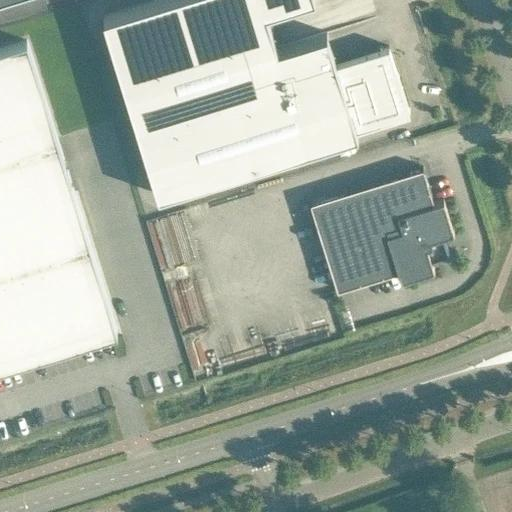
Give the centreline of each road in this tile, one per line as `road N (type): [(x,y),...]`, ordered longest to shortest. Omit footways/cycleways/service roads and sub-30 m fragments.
road 1 (unknown): [(458,131),(287,182),(313,292),(338,317),(477,269),(491,233)]
road 2 (unclassified): [(250,437),(266,480),(282,495),(304,495),(511,423)]
road 3 (unclassified): [(250,437),(7,511)]
road 4 (unclassified): [(438,379),(250,437)]
